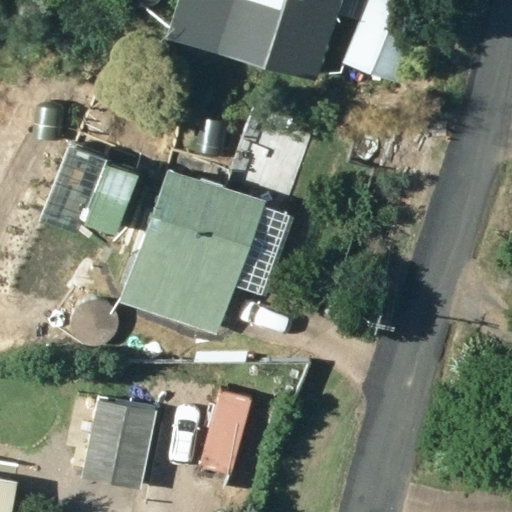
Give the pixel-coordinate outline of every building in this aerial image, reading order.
[(320,84),(347,0),(237,0),(237,1),(233,0),(188,0),(176,37),(320,84)] [(404,0),(373,0),(348,64),(400,85),(430,10),(404,0)] [(144,143),(184,154),(193,123),(153,110),(144,143)] [(175,173),(126,304),(222,338),(270,208),(175,173)] [(146,491),(161,413),(104,401),(89,479),(146,491)] [(15,511),(20,485),(0,481),(0,511),(15,511)]
